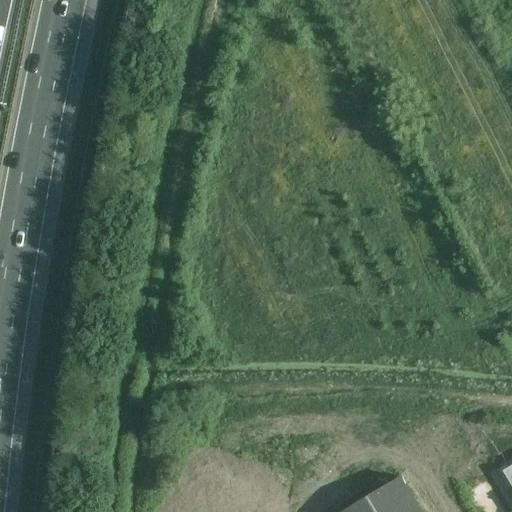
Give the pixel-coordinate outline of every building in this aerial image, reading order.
[(511,467),(495,477),(511,504),(511,467)] [(511,504),(495,477),(478,488),(492,511),(503,511),(511,506),(511,504)] [(356,511),(414,511),(399,486),(356,511)] [(492,511),(478,488),(460,500),(467,511),(492,511)] [(467,511),(460,500),(442,511),(443,511),(467,511)]
